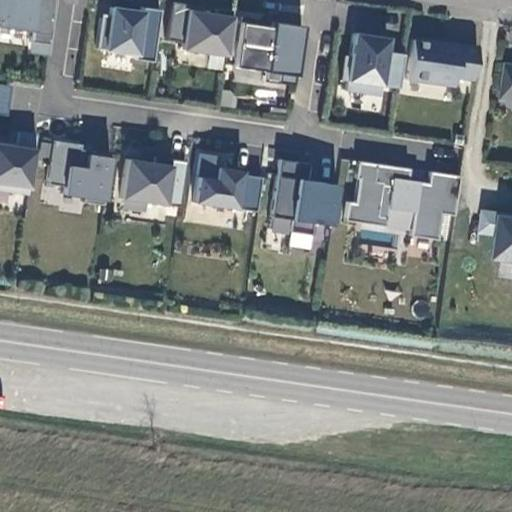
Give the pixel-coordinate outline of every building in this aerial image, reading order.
[(0,0),(0,27),(29,32),(28,42),(47,45),(53,0),(0,0)] [(150,62),(158,10),(139,7),(139,12),(109,8),(107,19),(99,18),(94,49),(133,54),(132,59),(150,62)] [(223,56),(230,11),(213,8),(212,14),(185,10),(179,50),(223,56)] [(293,76),(300,26),(269,21),(269,27),(256,25),(257,20),(238,17),(231,67),(262,72),(261,82),(277,84),(278,74),(293,76)] [(398,74),(401,54),(383,52),(385,38),(350,33),(347,56),(341,56),(340,65),(346,66),(344,76),(379,81),(380,71),(398,74)] [(470,81),(475,47),(440,41),(440,45),(410,40),(404,81),(451,88),(453,79),(470,81)] [(46,56),(47,45),(28,42),(26,53),(46,56)] [(0,112),(8,113),(11,84),(0,83),(0,112)] [(26,194),(34,135),(17,133),(15,148),(6,146),(6,144),(0,142),(0,187),(9,189),(8,192),(26,194)] [(101,205),(108,155),(91,152),(90,156),(77,154),(78,150),(78,145),(51,141),(45,184),(62,187),(61,195),(81,198),(80,203),(101,205)] [(191,203),(254,213),(259,178),(239,175),(239,172),(214,168),(215,157),(198,154),(191,203)] [(118,199),(163,205),(169,160),(152,157),(151,163),(124,159),(118,199)] [(411,167),(360,159),(358,176),(363,177),(359,203),(349,201),(345,222),(386,228),(389,207),(415,211),(412,233),(440,237),(444,212),(450,213),(457,174),(433,170),(431,183),(409,180),(411,167)] [(329,226),(335,185),(305,181),(307,164),(277,160),(268,217),(288,220),(287,233),(309,236),(311,224),(329,226)] [(499,211),(482,209),(478,235),(495,237),(499,215),(499,211)] [(511,216),(499,215),(495,237),(492,260),(511,262),(511,216)] [(288,220),(268,217),(266,230),(287,233),(288,220)]
